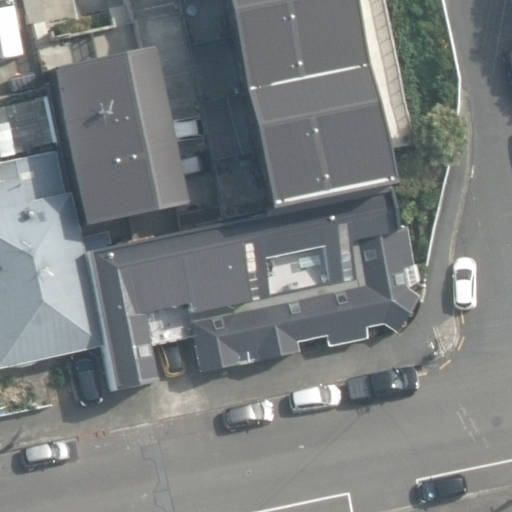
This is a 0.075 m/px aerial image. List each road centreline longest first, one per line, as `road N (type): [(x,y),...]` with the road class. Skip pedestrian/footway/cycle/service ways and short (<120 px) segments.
road 1 (unclassified): [(511,417),(65,511)]
road 2 (residential): [(474,0),(511,167)]
